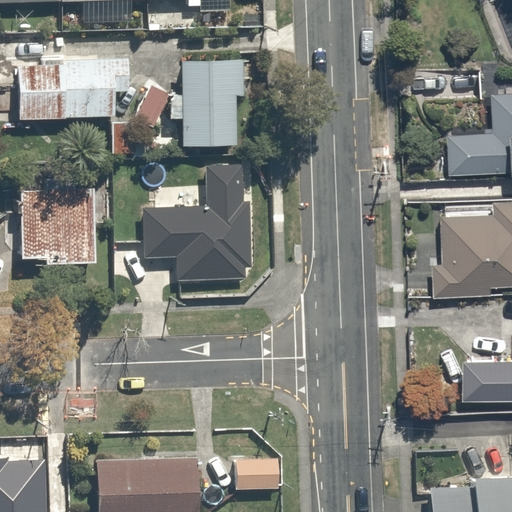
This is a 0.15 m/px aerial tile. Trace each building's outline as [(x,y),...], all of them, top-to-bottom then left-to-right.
[(31,57),(8,57),(8,111),(104,112),(104,85),(121,85),(121,51),(31,50),(31,57)] [(230,54),(169,54),(169,140),(230,140),(230,54)] [(481,131),(441,130),(441,168),(511,168),(511,86),(481,86),(481,131)] [(195,202),(134,200),(134,251),(179,251),(180,284),(232,283),(232,274),(235,274),(235,262),(243,262),(242,193),(234,194),(234,157),(195,158),(195,202)] [(7,183),(8,251),(32,251),(32,255),(85,255),(85,183),(7,183)] [(511,280),(511,191),(490,192),(490,208),(435,209),(436,257),(427,257),(427,289),(486,287),(486,281),(511,280)] [(511,390),(511,346),(457,346),(457,391),(511,390)] [(273,453),(226,452),(225,485),(272,486),(273,453)] [(186,511),(186,453),(87,453),(87,511),(186,511)] [(5,455),(0,455),(0,511),(43,511),(42,457),(5,458),(5,455)] [(511,511),(511,464),(459,467),(459,479),(418,481),(419,511),(511,511)]
